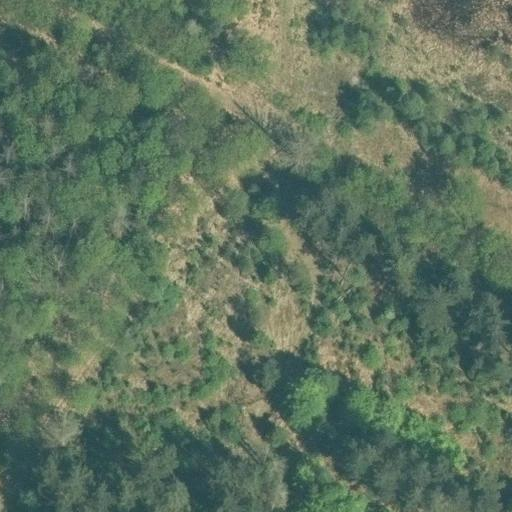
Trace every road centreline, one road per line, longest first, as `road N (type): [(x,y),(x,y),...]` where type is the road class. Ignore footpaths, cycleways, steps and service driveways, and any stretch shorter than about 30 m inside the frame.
road 1 (track): [(511,254),(35,0)]
road 2 (track): [(293,511),(275,127)]
